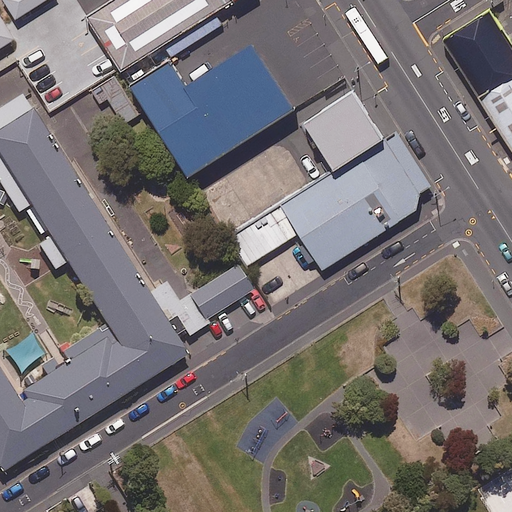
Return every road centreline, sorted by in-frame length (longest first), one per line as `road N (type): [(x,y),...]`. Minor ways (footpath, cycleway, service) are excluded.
road 1 (residential): [(488,203),(3,511)]
road 2 (secondary): [(384,40),(488,203)]
